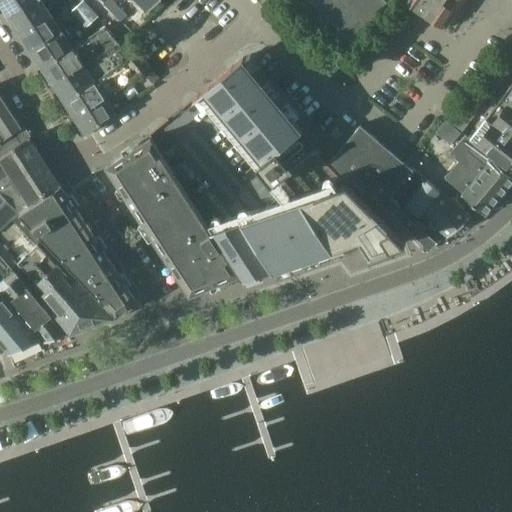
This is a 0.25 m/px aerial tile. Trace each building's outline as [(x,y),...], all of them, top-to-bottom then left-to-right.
[(0,0),(0,1),(11,17),(37,0),(0,0)] [(46,0),(37,0),(11,17),(22,34),(51,15),(45,4),(48,2),(46,0)] [(84,0),(83,0),(71,11),(80,21),(95,11),(84,0)] [(111,0),(107,0),(104,3),(112,12),(118,6),(111,0)] [(138,0),(147,9),(156,0),(138,0)] [(314,0),(353,39),(390,2),(387,0),(314,0)] [(466,0),(406,0),(405,2),(445,30),(466,0)] [(118,6),(112,12),(121,21),(127,15),(118,6)] [(95,11),(80,21),(86,28),(99,17),(95,11)] [(51,15),(22,34),(33,51),(66,29),(62,23),(59,26),(51,15)] [(77,46),(44,68),(55,85),(119,43),(106,27),(77,46)] [(66,29),(33,51),(44,68),(77,46),(66,29)] [(119,43),(55,85),(65,101),(131,57),(119,43)] [(511,68),(511,67),(511,54),(510,53),(503,62),(511,68)] [(131,57),(65,101),(77,118),(122,88),(133,80),(143,72),(140,69),(131,57)] [(208,87),(199,95),(281,194),(223,242),(215,229),(212,230),(231,258),(243,278),(272,268),(273,270),(275,269),(304,259),(357,241),(360,240),(364,246),(364,245),(370,254),(406,242),(319,154),(322,152),(283,105),(264,81),(243,57),(227,70),(228,71),(217,80),(208,87)] [(504,77),(511,68),(503,62),(496,71),(504,77)] [(497,86),(504,77),(496,71),(490,80),(497,86)] [(491,95),(497,86),(490,80),(483,89),(491,95)] [(511,84),(471,138),(476,143),(511,169),(511,84)] [(122,88),(77,118),(88,134),(116,114),(106,100),(122,88)] [(484,105),(491,95),(483,89),(476,98),(484,105)] [(0,93),(0,156),(28,138),(29,138),(29,137),(28,137),(0,93)] [(477,114),(484,105),(476,98),(469,107),(477,114)] [(470,123),(477,114),(469,107),(462,116),(470,123)] [(463,132),(470,123),(462,116),(455,126),(463,132)] [(465,135),(447,120),(437,132),(455,147),(465,135)] [(391,196),(394,193),(414,170),(360,125),(330,161),(351,182),(353,179),(365,192),(367,190),(392,216),(392,217),(422,247),(422,248),(424,250),(429,250),(441,239),(401,205),(391,196)] [(511,172),(476,143),(471,138),(466,134),(451,152),(460,160),(446,177),(464,193),(464,194),(486,213),(511,182),(511,172)] [(0,156),(0,181),(41,157),(29,138),(28,138),(0,156)] [(190,295),(239,275),(202,217),(152,139),(108,167),(190,295)] [(41,157),(0,181),(0,189),(1,191),(22,213),(60,187),(41,157)] [(447,239),(472,217),(414,170),(394,193),(408,206),(447,239)] [(60,187),(22,213),(44,237),(117,315),(136,302),(61,188),(60,187)] [(1,191),(0,191),(0,232),(14,219),(22,213),(1,191)] [(22,213),(14,219),(38,245),(44,237),(22,213)] [(18,264),(13,269),(18,274),(41,303),(46,300),(72,332),(93,324),(92,322),(91,320),(39,264),(48,255),(38,245),(18,264)] [(0,288),(1,290),(4,289),(44,337),(46,341),(67,333),(41,303),(18,274),(13,269),(0,254),(0,288)] [(48,255),(39,264),(91,320),(92,322),(93,324),(112,317),(107,310),(69,269),(65,273),(48,255)] [(0,340),(10,354),(41,339),(1,291),(0,289),(0,340)]
